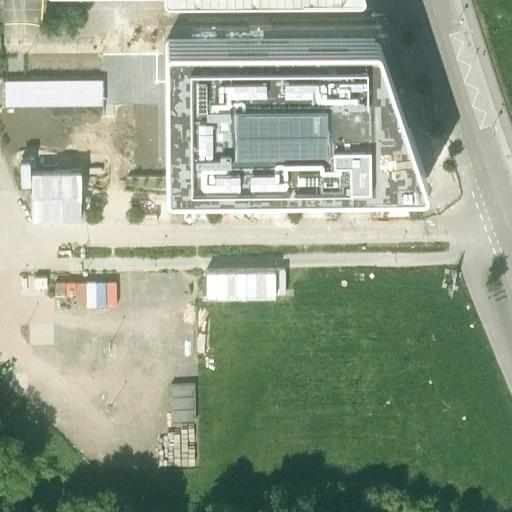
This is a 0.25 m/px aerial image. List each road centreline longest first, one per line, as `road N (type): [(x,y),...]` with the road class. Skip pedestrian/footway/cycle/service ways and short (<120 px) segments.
road 1 (unclassified): [(24,232),(447,231),(503,220)]
road 2 (tertiary): [(503,220),(430,0)]
road 3 (unknown): [(101,107),(102,232)]
